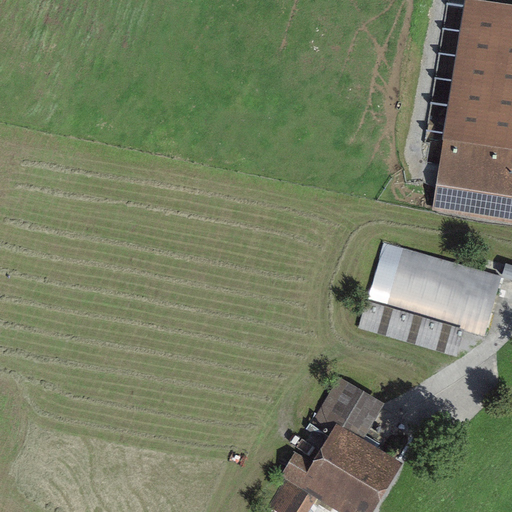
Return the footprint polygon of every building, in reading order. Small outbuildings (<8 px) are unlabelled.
[(511,2),(498,0),(463,0),(430,209),(511,222),(511,2)] [(383,242),(367,299),(465,327),(486,333),(503,276),(487,272),(484,271),(383,242)] [(511,263),(491,258),(487,272),(503,276),(511,278),(511,263)] [(465,327),(367,299),(358,329),(457,357),(465,327)] [(385,402),(341,376),(318,414),(336,425),(362,440),(385,402)] [(296,451),(264,504),(277,511),(307,511),(317,495),(345,511),(370,511),(400,463),(362,440),(336,425),(314,462),(296,451)]
